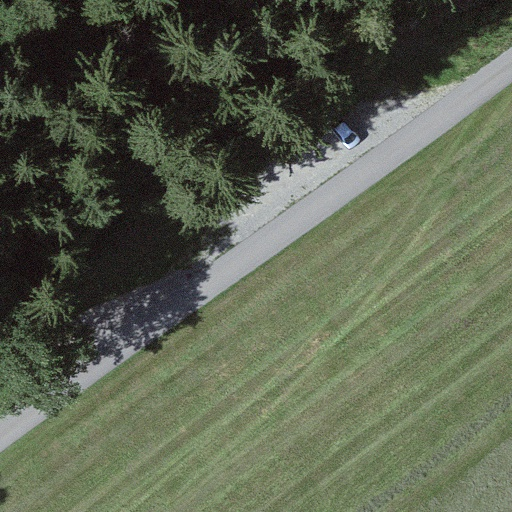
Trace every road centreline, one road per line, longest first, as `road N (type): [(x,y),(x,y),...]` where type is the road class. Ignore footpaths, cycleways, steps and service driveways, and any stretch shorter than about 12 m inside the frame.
road 1 (unclassified): [(511,69),(0,433)]
road 2 (track): [(155,320),(41,343),(0,360)]
